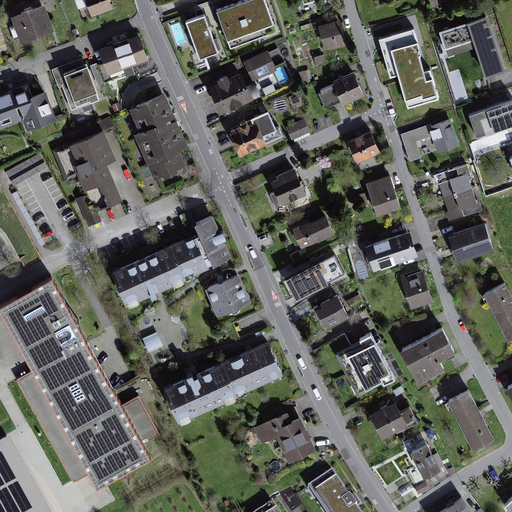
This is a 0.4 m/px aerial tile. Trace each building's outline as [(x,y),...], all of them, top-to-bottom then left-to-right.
[(54,26),(44,0),(12,12),(22,38),(54,26)] [(88,0),(92,10),(111,3),(109,0),(88,0)] [(264,0),(239,0),(217,8),(231,47),(276,31),(264,0)] [(219,52),(206,15),(187,21),(201,59),(219,52)] [(486,15),(440,29),(448,54),(477,45),(486,75),(503,70),(486,15)] [(346,44),(340,18),(322,23),(328,49),(346,44)] [(408,108),(438,99),(430,72),(426,73),(413,31),(380,40),(391,77),(398,75),(408,108)] [(147,57),(139,34),(101,48),(110,73),(125,68),(127,73),(134,70),(132,63),(147,57)] [(268,52),(245,63),(252,79),(275,68),(268,52)] [(87,61),(84,62),(82,57),(53,68),(59,85),(63,84),(72,108),(101,97),(87,61)] [(254,100),(242,73),(228,79),(227,76),(217,80),(218,83),(209,87),(221,114),(254,100)] [(344,103),(363,94),(354,73),(318,89),(326,107),(342,99),(344,103)] [(27,84),(0,94),(0,124),(25,115),(29,127),(56,116),(44,87),(31,92),(27,84)] [(187,140),(166,90),(133,104),(144,129),(140,131),(157,171),(163,168),(166,175),(178,170),(175,163),(185,159),(178,144),(187,140)] [(511,104),(471,117),(477,137),(511,126),(511,104)] [(278,126),(270,108),(253,115),(256,121),(233,131),(242,151),(265,141),(261,133),(278,126)] [(305,118),(290,125),(295,138),(310,132),(305,118)] [(457,144),(449,119),(404,134),(412,158),(421,156),(416,140),(433,134),(438,150),(457,144)] [(371,128),(349,138),(358,159),(380,149),(371,128)] [(95,208),(122,197),(106,160),(112,157),(100,129),(54,148),(67,177),(80,172),(95,208)] [(294,168),(271,179),(281,200),(304,190),(294,168)] [(477,201),(467,172),(440,181),(450,210),(447,211),(450,219),(482,208),(480,200),(477,201)] [(387,175),(369,181),(378,209),(397,203),(387,175)] [(0,183),(0,226),(7,234),(12,243),(25,266),(42,257),(0,183)] [(511,223),(511,198),(497,205),(506,226),(511,223)] [(295,227),(303,246),(334,233),(326,214),(295,227)] [(127,302),(231,255),(213,215),(197,222),(201,231),(113,270),(127,302)] [(493,248),(485,224),(450,235),(458,259),(493,248)] [(408,230),(368,243),(376,267),(415,254),(408,230)] [(349,248),(337,251),(343,275),(355,271),(349,248)] [(339,277),(327,257),(286,280),(297,300),(339,277)] [(423,269),(404,275),(412,304),(432,298),(423,269)] [(96,480),(150,451),(55,275),(1,304),(96,480)] [(249,299),(239,275),(209,288),(220,312),(249,299)] [(511,337),(511,295),(505,282),(487,291),(511,338),(511,337)] [(337,293),(313,306),(324,325),(348,313),(337,293)] [(454,349),(443,327),(403,347),(419,378),(443,367),(438,357),(454,349)] [(149,349),(164,344),(158,330),(144,336),(149,349)] [(370,332),(360,337),(362,340),(336,354),(357,394),(393,375),(370,332)] [(280,372),(266,341),(164,388),(178,419),(280,372)] [(469,388),(450,398),(475,446),(494,436),(469,388)] [(395,399),(371,412),(383,434),(407,421),(395,399)] [(313,445),(298,415),(289,420),(285,412),(257,426),(263,439),(278,431),(291,457),(313,445)] [(0,441),(0,511),(50,511),(52,511),(11,436),(0,441)] [(439,468),(427,442),(412,450),(425,475),(439,468)] [(360,511),(332,470),(308,486),(325,511),(360,511)] [(436,511),(467,511),(470,510),(461,496),(436,511)]
